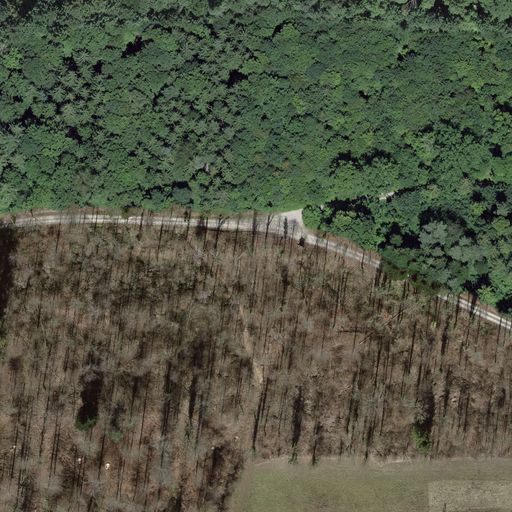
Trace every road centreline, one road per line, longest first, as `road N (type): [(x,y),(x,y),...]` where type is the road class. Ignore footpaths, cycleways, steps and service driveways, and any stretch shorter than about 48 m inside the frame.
road 1 (track): [(0,224),(267,224),(346,249),(511,325)]
road 2 (track): [(511,185),(327,207),(267,224)]
